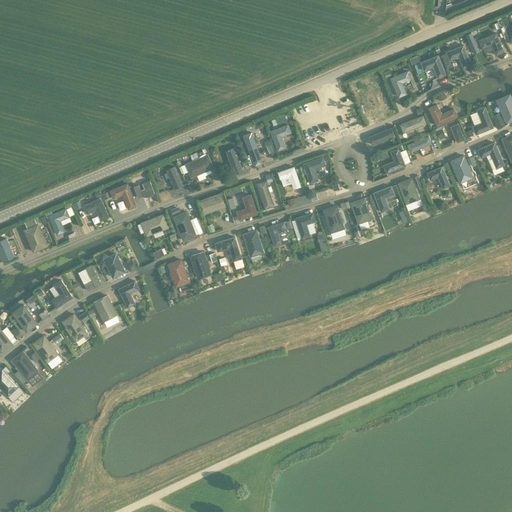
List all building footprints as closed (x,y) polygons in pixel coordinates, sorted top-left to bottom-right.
[(504,52),(496,32),(478,39),(482,48),(491,45),(496,55),(504,52)] [(470,48),(476,45),(474,39),(468,41),(470,48)] [(449,60),(459,57),(463,67),(472,64),(464,44),(446,51),(449,60)] [(446,74),(438,55),(420,62),(424,71),(433,67),(437,78),(446,74)] [(412,79),(408,70),(390,78),(399,97),(407,94),(403,83),(412,79)] [(379,79),(355,89),(361,103),(375,97),(376,99),(386,96),(379,79)] [(511,120),(511,97),(510,93),(496,99),(506,123),(511,120)] [(458,116),(454,108),(442,114),(437,104),(428,108),(437,126),(458,116)] [(494,127),(485,106),(477,109),(482,122),(472,126),(476,134),(494,127)] [(287,121),(284,114),(276,118),(279,125),(287,121)] [(423,114),(400,124),(403,132),(426,123),(423,114)] [(495,123),(497,129),(504,126),(502,120),(495,123)] [(458,123),(451,126),(457,142),(465,139),(458,123)] [(282,136),(291,132),(288,124),(270,131),(278,151),(287,147),(282,136)] [(368,137),(372,146),(395,136),(391,128),(368,137)] [(463,132),(467,140),(476,136),(472,128),(463,132)] [(511,133),(501,138),(511,162),(511,161),(511,133)] [(428,135),(407,144),(410,152),(432,143),(428,135)] [(245,143),(254,167),(262,164),(254,140),(245,143)] [(490,154),(492,158),(496,168),(505,165),(495,142),(477,149),(481,158),(490,154)] [(235,147),(227,150),(235,173),(244,170),(235,147)] [(394,160),(383,165),(386,173),(406,165),(399,147),(390,151),(394,160)] [(198,157),(186,163),(192,176),(214,166),(208,153),(204,155),(203,151),(197,154),(198,157)] [(450,160),(460,183),(474,177),(464,154),(450,160)] [(326,165),(323,156),(303,163),(309,183),(318,180),(315,169),(326,165)] [(473,156),(469,158),(473,167),(477,165),(473,156)] [(182,185),(174,165),(165,169),(166,172),(164,173),(166,178),(168,177),(174,189),(182,185)] [(295,166),(279,172),(281,179),(291,176),(295,188),(302,186),(295,166)] [(443,188),(450,185),(442,166),(427,172),(430,180),(438,177),(443,188)] [(420,198),(412,177),(398,183),(406,204),(420,198)] [(145,197),(146,197),(147,197),(148,197),(149,197),(150,196),(151,196),(152,195),(154,194),(154,193),(154,192),(150,180),(142,183),(144,188),(141,190),(139,185),(134,186),(138,198),(143,196),(143,197),(144,197),(145,197)] [(267,180),(258,183),(266,208),(275,205),(267,180)] [(137,206),(128,182),(110,190),(113,199),(122,195),(128,209),(137,206)] [(386,198),(395,194),(391,185),(373,192),(381,212),(390,209),(386,198)] [(160,192),(163,200),(170,198),(167,189),(160,192)] [(221,192),(199,200),(205,215),(226,207),(221,192)] [(242,196),(246,207),(236,211),(239,220),(258,214),(251,194),(242,196)] [(110,217),(101,197),(83,205),(87,214),(96,210),(101,220),(110,217)] [(350,202),(358,224),(373,218),(365,197),(350,202)] [(345,228),(337,204),(323,209),(330,233),(345,228)] [(68,210),(49,218),(57,237),(66,234),(61,223),(71,218),(68,210)] [(183,241),(197,235),(187,210),(173,216),(183,241)] [(301,238),(311,235),(307,224),(316,221),(313,212),(295,218),(301,238)] [(409,219),(407,214),(402,216),(400,212),(398,213),(402,222),(409,219)] [(169,227),(164,213),(141,221),(146,236),(169,227)] [(278,231),(287,229),(284,221),(268,226),(274,246),(282,244),(278,231)] [(39,223),(24,229),(34,252),(48,246),(39,223)] [(242,233),(250,257),(265,252),(257,229),(242,233)] [(235,236),(215,243),(218,252),(229,248),(233,261),(242,258),(235,236)] [(0,240),(0,254),(3,261),(15,256),(7,238),(0,240)] [(210,266),(208,259),(207,259),(204,250),(189,255),(197,279),(212,274),(209,267),(210,266)] [(113,278),(126,271),(116,252),(103,258),(113,278)] [(167,264),(170,271),(169,272),(172,279),(173,279),(176,287),(190,282),(182,258),(167,264)] [(93,264),(86,267),(92,279),(85,283),(88,290),(102,283),(93,264)] [(54,286),(50,289),(55,297),(51,299),(57,308),(73,297),(61,279),(53,284),(54,286)] [(127,308),(136,303),(131,293),(140,288),(135,280),(118,288),(127,308)] [(118,314),(108,294),(93,301),(103,322),(118,314)] [(24,303),(12,312),(26,332),(39,323),(24,303)] [(76,342),(88,333),(74,312),(62,321),(66,327),(65,328),(70,335),(71,335),(76,342)] [(13,343),(0,326),(0,350),(1,353),(13,343)] [(47,363),(59,353),(44,334),(32,343),(47,363)] [(56,345),(64,339),(60,334),(52,340),(56,345)] [(23,350),(11,360),(27,380),(39,370),(23,350)] [(19,386),(2,368),(0,370),(0,388),(8,397),(19,386)]
